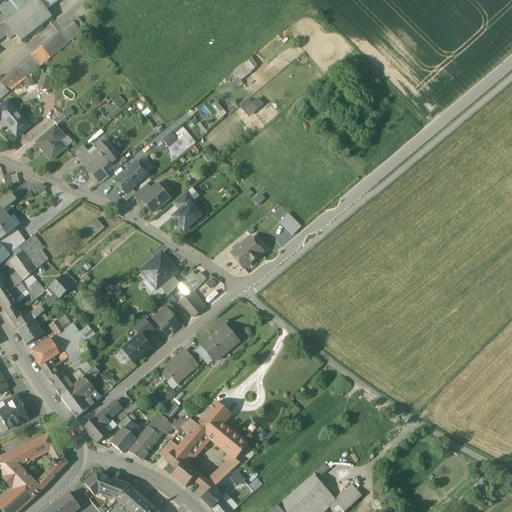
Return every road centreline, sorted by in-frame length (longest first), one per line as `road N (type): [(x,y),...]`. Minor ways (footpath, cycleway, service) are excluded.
road 1 (track): [(248,294),(387,407),(511,477)]
road 2 (residential): [(0,160),(110,205),(241,288)]
road 3 (unclassified): [(304,232),(511,57)]
road 4 (residential): [(69,431),(241,288)]
road 5 (residential): [(77,458),(139,470),(199,511)]
road 6 (tertiary): [(69,431),(0,319)]
